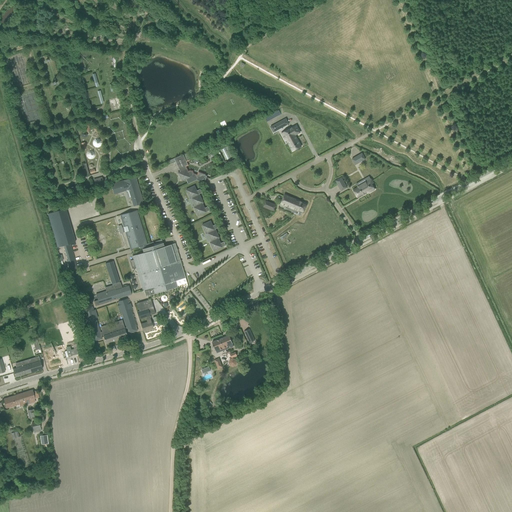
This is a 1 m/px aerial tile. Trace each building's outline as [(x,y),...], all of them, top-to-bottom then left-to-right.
[(266,121),(281,115),(279,111),(264,116),(266,121)] [(279,122),(282,128),(289,124),(286,119),(279,122)] [(285,139),(292,152),(301,147),(295,135),(300,133),(296,126),(281,134),(284,139),(285,139)] [(97,137),(92,145),(97,149),(102,141),(97,137)] [(206,179),(207,176),(205,176),(205,175),(204,174),(203,177),(193,174),(192,172),(190,171),(188,172),(187,169),(186,169),(185,166),(188,165),(183,155),(175,159),(181,172),(178,173),(182,181),(186,179),(188,184),(196,180),(202,182),(203,178),(206,179)] [(355,165),(360,162),(356,156),(352,159),(355,165)] [(143,203),(136,180),(135,177),(111,184),(114,194),(128,190),(133,206),(143,203)] [(371,184),(373,183),(371,179),(371,180),(369,177),(365,179),(367,182),(353,190),(358,198),(367,193),(368,194),(374,190),(371,184)] [(195,186),(186,190),(188,193),(189,193),(191,197),(190,198),(192,198),(196,207),(194,207),(196,211),(197,210),(199,215),(198,216),(210,210),(208,207),(205,208),(203,204),(203,203),(199,194),(202,193),(200,189),(197,191),(195,186)] [(287,210),(297,214),(299,211),(303,213),(307,204),(284,195),(281,204),(288,207),(287,210)] [(266,201),(263,207),(274,211),(276,205),(266,201)] [(64,246),(71,272),(77,270),(70,244),(75,243),(65,209),(48,214),(57,248),(64,246)] [(147,244),(137,211),(120,216),(130,249),(139,247),(140,249),(145,247),(144,245),(147,244)] [(210,221),(202,225),(203,228),(205,228),(207,233),(206,233),(206,234),(208,233),(212,242),(210,243),(211,246),(213,245),(215,250),(214,251),(226,246),(224,242),(221,243),(218,239),(219,238),(215,229),(218,228),(216,224),(213,226),(210,221)] [(184,273),(175,243),(164,247),(163,243),(142,249),(143,253),(132,256),(144,296),(148,295),(149,296),(166,290),(166,292),(167,292),(170,292),(170,290),(170,289),(177,287),(175,281),(185,278),(184,273)] [(131,295),(129,286),(122,288),(120,282),(113,285),(115,290),(106,293),(106,291),(96,295),(97,300),(94,302),(95,306),(131,295)] [(127,337),(125,331),(127,330),(128,333),(137,331),(130,309),(132,308),(130,304),(128,304),(127,299),(118,302),(119,305),(117,306),(120,314),(122,313),(126,327),(124,328),(123,325),(102,331),(102,332),(100,332),(95,318),(97,318),(95,310),(93,311),(92,307),(83,309),(85,315),(83,315),(85,320),(86,320),(93,341),(102,339),(101,336),(103,335),(106,343),(127,337)] [(143,301),(142,302),(144,309),(146,309),(151,307),(152,307),(150,299),(149,300),(143,301)] [(137,312),(139,319),(150,316),(148,309),(137,312)] [(147,322),(141,324),(143,332),(153,328),(150,321),(149,318),(146,319),(147,322)] [(254,341),(249,329),(244,331),(249,343),(254,341)] [(212,343),(214,347),(217,354),(222,352),(221,351),(233,346),(231,340),(229,336),(212,343)] [(19,367),(13,369),(14,372),(15,377),(42,369),(38,357),(18,363),(19,367)] [(48,361),(49,367),(59,364),(57,358),(48,361)] [(222,367),(219,358),(214,360),(218,369),(222,367)] [(230,367),(236,364),(232,358),(226,362),(230,367)] [(3,400),(5,404),(6,408),(19,404),(20,407),(29,404),(35,402),(35,399),(34,399),(38,398),(37,391),(33,392),(32,390),(3,400)] [(40,436),(41,445),(48,444),(47,435),(40,436)]
